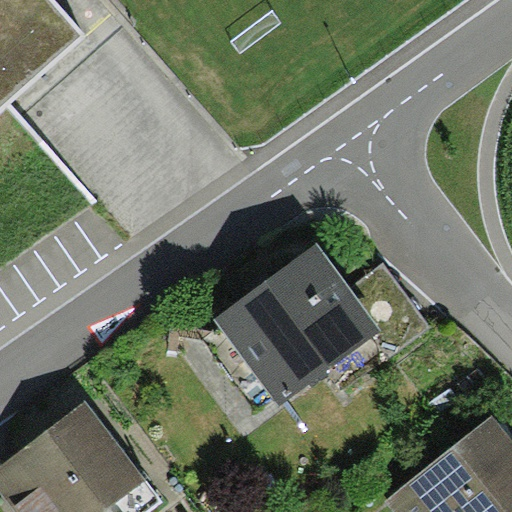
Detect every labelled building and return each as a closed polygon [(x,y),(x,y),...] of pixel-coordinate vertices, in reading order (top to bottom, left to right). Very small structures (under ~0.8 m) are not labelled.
[(0,0),(0,114),(85,41),(48,0),(0,0)] [(346,297),(318,257),(217,330),(280,416),(376,346),(380,343),(346,297)] [(376,346),(386,360),(429,330),(385,269),(346,297),(380,343),(376,346)] [(104,511),(146,480),(86,402),(0,467),(0,491),(16,511),(104,511)] [(511,511),(511,449),(493,425),(387,507),(390,511),(511,511)] [(149,511),(163,502),(146,480),(104,511),(149,511)]
